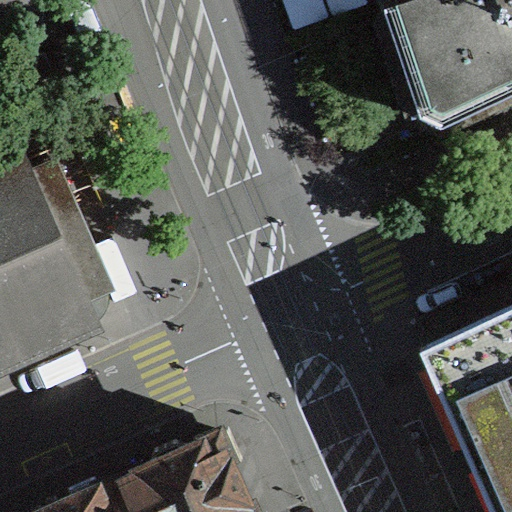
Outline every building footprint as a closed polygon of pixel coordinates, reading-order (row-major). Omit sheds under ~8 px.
[(442,122),(511,89),(511,0),(402,0),(385,6),(389,17),(387,18),(388,21),(390,21),(395,35),(393,36),(394,39),(396,39),(402,57),(401,58),(402,61),(403,61),(410,80),(408,80),(409,83),(411,83),(416,98),(414,98),(416,102),(417,101),(421,112),(431,117),(442,122)] [(34,93),(58,83),(49,61),(25,72),(34,93)] [(103,278),(89,245),(86,240),(72,207),(70,202),(55,169),(53,163),(48,166),(27,176),(20,159),(16,150),(6,155),(0,157),(0,361),(17,354),(25,351),(80,326),(92,321),(99,315),(102,313),(105,307),(107,302),(108,296),(108,291),(106,284),(103,278)] [(493,511),(511,511),(511,302),(420,345),(442,394),(493,511)] [(138,464),(107,477),(122,511),(255,511),(232,459),(241,455),(228,424),(187,442),(175,436),(165,441),(155,445),(151,458),(138,464)] [(29,511),(122,511),(107,477),(98,481),(94,473),(69,485),(72,493),(48,504),(29,511)]
